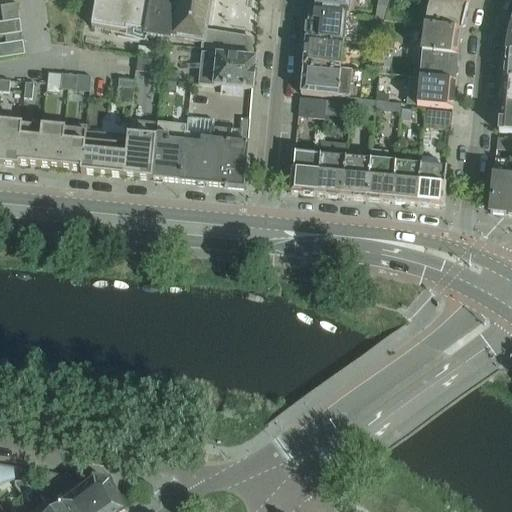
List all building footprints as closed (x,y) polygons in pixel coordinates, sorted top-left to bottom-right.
[(96,0),(91,28),(123,34),(124,30),(144,34),(143,37),(168,41),(169,39),(204,45),(206,32),(205,32),(210,2),(213,2),(213,0),(212,0),(96,0)] [(349,18),(351,0),(311,0),(308,13),(347,17),(347,18),(349,18)] [(461,31),(467,8),(444,0),(431,0),(427,12),(425,27),(461,32),(461,31)] [(1,7),(2,15),(18,13),(16,5),(1,7)] [(402,24),(403,14),(388,12),(387,22),(402,24)] [(19,21),(18,13),(2,15),(3,23),(19,21)] [(344,45),(347,18),(347,17),(308,13),(305,42),(342,46),(342,45),(344,45)] [(461,32),(425,27),(424,27),(420,55),(422,55),(422,54),(458,58),(461,32)] [(22,42),(21,34),(5,36),(6,45),(22,42)] [(235,37),(234,54),(249,55),(251,55),(252,40),(235,37)] [(397,39),(381,37),(380,48),(396,50),(397,39)] [(341,69),(344,45),(342,45),(342,46),(305,42),(303,70),(363,76),(376,77),(379,77),(380,69),(364,67),(364,73),(341,69)] [(455,83),(458,58),(422,54),(422,55),(420,80),(455,83)] [(253,91),(256,60),(202,55),(199,86),(253,91)] [(511,83),(511,56),(505,55),(502,82),(511,83)] [(163,63),(138,61),(137,72),(162,74),(163,63)] [(361,101),(363,76),(303,70),(300,96),(360,102),(360,101),(361,101)] [(68,92),(69,77),(61,76),(60,91),(68,92)] [(77,78),(69,77),(68,92),(76,93),(77,78)] [(407,95),(406,106),(452,110),(455,83),(420,80),(409,80),(407,95)] [(10,83),(0,82),(0,93),(9,95),(10,83)] [(134,83),(119,82),(118,89),(133,90),(134,83)] [(511,83),(502,82),(500,108),(511,109),(511,83)] [(34,86),(25,85),(24,100),(32,101),(34,86)] [(378,94),(377,103),(388,104),(389,95),(378,94)] [(324,117),(325,103),(300,101),(298,119),(325,121),(325,117),(324,117)] [(373,102),(361,101),(360,101),(360,102),(359,110),(372,111),(373,102)] [(350,119),(351,106),(325,103),(324,117),(325,117),(350,119)] [(401,109),(402,106),(402,105),(388,104),(377,103),(376,113),(392,115),(392,122),(400,123),(401,118),(399,118),(400,109),(401,109)] [(511,133),(511,109),(500,108),(498,132),(511,133)] [(411,119),(412,110),(401,109),(400,109),(399,118),(401,118),(411,119)] [(449,132),(451,114),(426,111),(424,130),(449,132)] [(213,141),(214,130),(214,120),(188,117),(187,128),(181,185),(209,187),(213,141)] [(21,127),(22,127),(23,121),(0,118),(0,167),(18,169),(18,166),(17,166),(21,127)] [(231,144),(232,131),(214,130),(213,141),(209,187),(243,191),(248,145),(249,121),(241,120),(239,145),(231,144)] [(153,182),(154,182),(158,136),(157,136),(158,125),(129,122),(128,138),(129,138),(124,180),(152,182),(153,182)] [(86,133),(87,134),(87,127),(64,125),(63,131),(64,131),(60,170),(81,172),(82,173),(86,133)] [(158,136),(154,182),(155,182),(181,185),(187,128),(158,125),(157,136),(158,136)] [(39,168),(43,129),(22,127),(21,127),(17,166),(18,166),(39,168)] [(60,170),(64,131),(63,131),(43,129),(39,168),(60,170)] [(129,138),(128,138),(87,134),(86,133),(82,173),(81,172),(81,175),(124,180),(129,138)] [(346,160),(348,146),(321,144),(320,157),(316,198),(341,200),(345,159),(346,160)] [(391,205),(395,165),(387,164),(388,154),(371,152),(370,162),(366,202),(391,205)] [(316,198),(320,157),(294,155),(291,195),(316,198)] [(366,202),(370,162),(346,160),(345,159),(341,200),(366,202)] [(442,210),(445,169),(437,168),(437,161),(421,159),(421,167),(420,167),(416,207),(442,210)] [(511,175),(511,173),(506,172),(507,162),(495,161),(489,215),(511,217),(511,175)] [(416,207),(420,167),(395,165),(391,205),(416,207)] [(0,457),(1,466),(19,464),(18,450),(0,451),(0,457)] [(16,481),(14,468),(0,465),(0,488),(14,481),(16,481)] [(25,485),(25,470),(14,468),(16,481),(14,481),(14,483),(16,484),(25,485)] [(49,490),(63,479),(37,476),(49,490)] [(123,511),(110,484),(94,481),(81,491),(76,484),(55,499),(64,511),(123,511)] [(64,511),(55,499),(49,490),(40,497),(46,505),(36,511),(64,511)]
